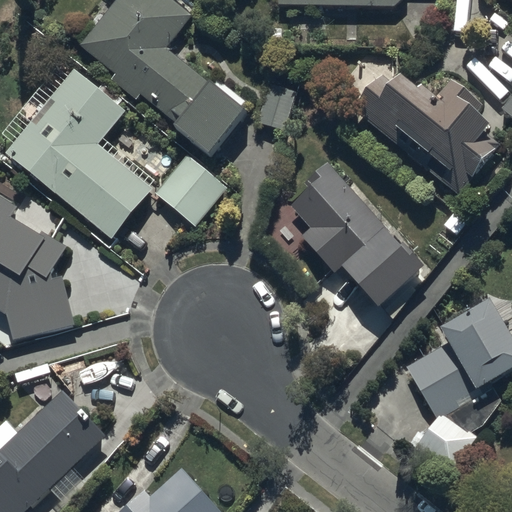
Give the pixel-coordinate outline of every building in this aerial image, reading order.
[(164,0),(124,0),(82,51),(118,81),(113,87),(136,107),(141,101),(181,133),(174,142),(209,171),(255,115),(219,85),(213,92),(170,56),(195,25),(164,0)] [(42,96),(27,115),(38,124),(6,164),(113,248),(154,196),(100,153),(126,119),(76,79),(55,106),(42,96)] [(382,80),(352,119),(461,204),(504,150),(476,128),(486,114),(453,88),(441,104),(428,94),(422,101),(404,86),(399,93),(382,80)] [(189,159),(156,200),(196,233),(229,192),(189,159)] [(403,256),(331,171),(306,192),(311,198),(294,212),(314,236),(302,247),(334,285),(345,275),(381,318),(428,279),(406,253),(403,256)] [(0,315),(11,322),(17,348),(77,333),(64,284),(52,288),(70,254),(42,239),(41,241),(14,227),(21,215),(0,203),(0,315)] [(450,350),(407,375),(437,427),(511,384),(511,338),(495,308),(443,338),(450,350)] [(0,511),(35,511),(108,446),(65,398),(0,457),(0,511)] [(215,511),(182,476),(155,502),(147,493),(127,511),(215,511)]
